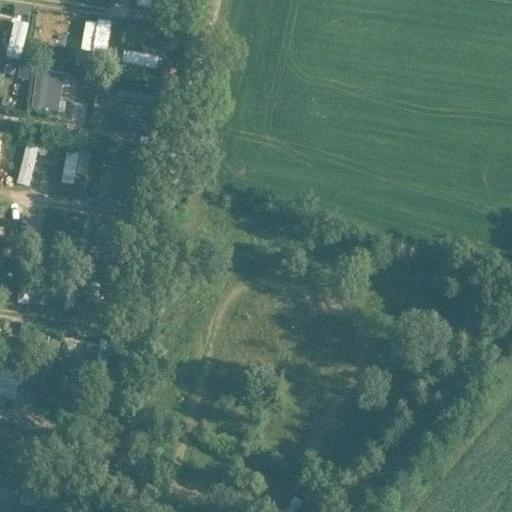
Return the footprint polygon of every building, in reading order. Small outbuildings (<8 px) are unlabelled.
[(26,6),(26,18),(41,18),(42,7),(26,6)] [(17,59),(34,62),(41,22),(23,19),(17,59)] [(95,21),(93,52),(112,53),(114,23),(95,21)] [(132,64),(169,71),(172,55),(134,48),(132,64)] [(0,100),(33,107),(37,84),(0,77),(0,100)] [(46,85),(46,112),(70,112),(69,84),(46,85)] [(139,125),(157,125),(156,108),(162,108),(162,88),(139,88),(139,125)] [(0,184),(7,186),(18,134),(0,130),(0,184)] [(44,189),(51,147),(35,144),(28,187),(44,189)] [(127,190),(128,156),(115,156),(114,190),(127,190)] [(88,240),(71,240),(71,264),(98,264),(98,259),(113,259),(113,218),(88,218),(88,240)] [(125,375),(126,336),(112,336),(111,374),(125,375)]
